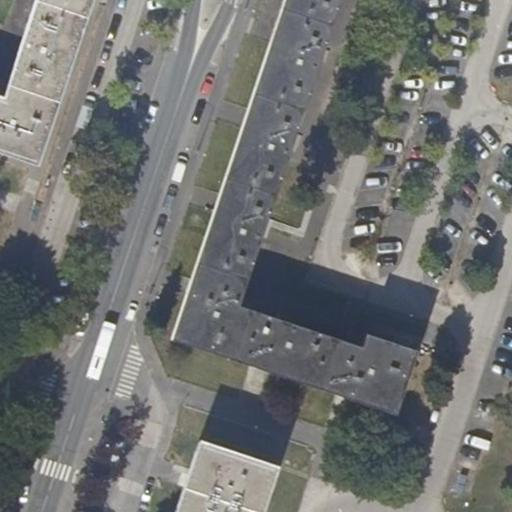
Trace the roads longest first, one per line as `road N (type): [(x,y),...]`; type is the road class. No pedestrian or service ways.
road 1 (unknown): [(137,0),(8,383)]
road 2 (residential): [(416,0),(325,262),(397,290)]
road 3 (secondary): [(185,85),(98,351)]
road 4 (residential): [(414,511),(481,322)]
road 5 (unknown): [(397,290),(469,105)]
road 6 (residential): [(98,351),(150,416),(118,511)]
road 7 (residential): [(511,122),(469,105),(504,0)]
